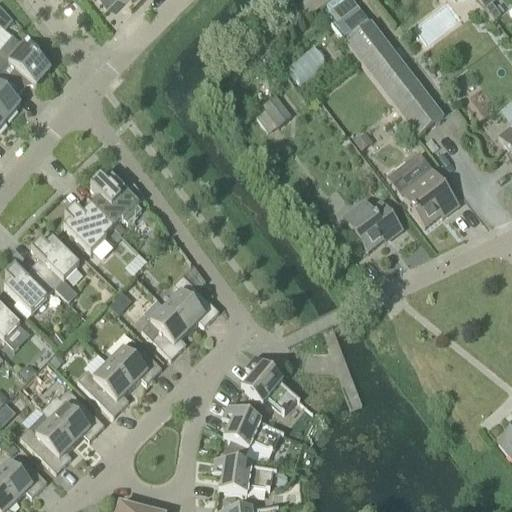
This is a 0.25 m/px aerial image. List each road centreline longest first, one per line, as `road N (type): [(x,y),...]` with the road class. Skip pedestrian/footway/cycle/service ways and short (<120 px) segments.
road 1 (residential): [(65,511),(239,337),(241,321),(80,102)]
road 2 (residential): [(378,299),(511,240)]
road 3 (residential): [(0,195),(80,102)]
road 4 (residential): [(95,84),(182,0)]
